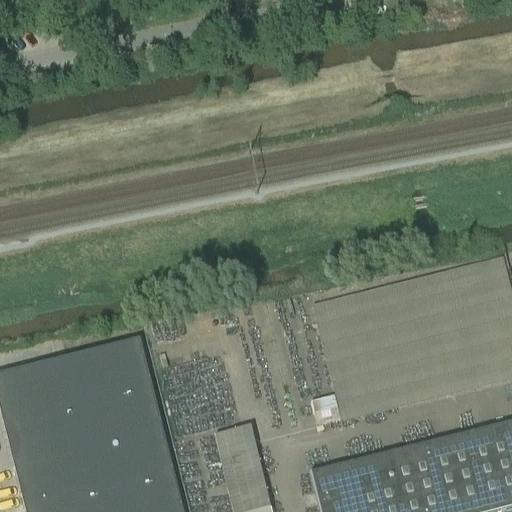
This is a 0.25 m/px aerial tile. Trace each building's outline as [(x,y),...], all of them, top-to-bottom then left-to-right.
[(181,511),(139,343),(0,377),(0,419),(23,511),(181,511)] [(463,434),(511,424),(511,382),(469,390),(474,413),(460,416),(463,434)] [(336,399),(310,405),(313,417),(339,410),(336,399)] [(508,511),(511,511),(511,425),(309,477),(317,511),(508,511)] [(226,486),(262,477),(250,429),(214,438),(226,486)]
